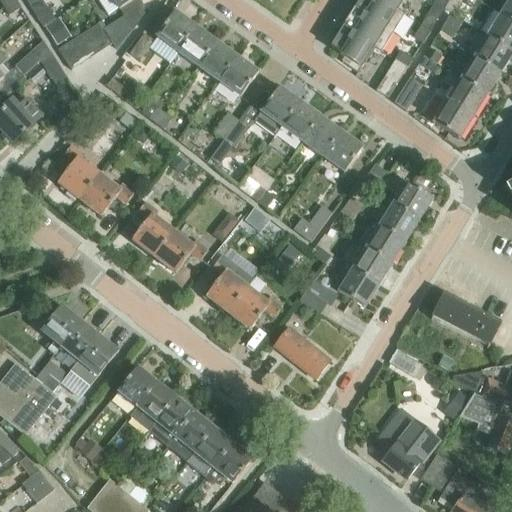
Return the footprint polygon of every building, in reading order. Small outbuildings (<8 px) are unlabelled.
[(1,0),(0,1),(0,3),(4,10),(16,2),(14,0),(1,0)] [(111,0),(119,12),(120,12),(124,19),(131,29),(131,30),(133,33),(147,14),(138,0),(111,0)] [(353,9),(353,10),(352,11),(392,36),(404,17),(397,13),(375,0),(354,0),(354,1),(355,2),(356,1),(359,3),(354,10),(353,9)] [(375,0),(397,13),(405,0),(375,0)] [(450,0),(438,0),(436,3),(445,9),(450,0)] [(450,0),(443,12),(450,16),(452,17),(462,0),(450,0)] [(511,0),(500,17),(511,24),(511,0)] [(16,2),(4,10),(9,18),(21,10),(16,2)] [(342,28),(341,28),(340,29),(374,50),(381,55),(392,36),(352,11),(343,19),(344,20),(345,19),(347,21),(343,29),(342,28)] [(38,22),(43,30),(55,22),(49,14),(38,22)] [(156,39),(178,55),(195,30),(174,15),(156,39)] [(462,24),(452,17),(450,16),(445,25),(457,32),(462,24)] [(428,17),(421,28),(429,34),(437,22),(428,17)] [(511,24),(500,17),(487,39),(511,54),(511,24)] [(131,29),(124,19),(103,32),(110,43),(131,30),(131,29)] [(57,22),(45,30),(57,48),(69,40),(57,22)] [(101,54),(111,48),(98,27),(88,34),(101,54)] [(429,34),(421,28),(414,40),(422,45),(429,34)] [(336,40),(331,48),(330,49),(341,56),(341,57),(340,57),(339,58),(343,60),(342,63),(341,63),(341,64),(358,76),(358,75),(357,74),(360,70),(361,71),(374,50),(340,29),(332,37),(332,38),(334,37),(336,40)] [(195,30),(178,55),(198,70),(216,45),(195,30)] [(91,60),(101,54),(88,34),(78,40),(91,60)] [(144,37),(129,57),(139,64),(154,44),(144,37)] [(511,54),(487,39),(474,61),(500,77),(511,56),(511,54)] [(81,67),(91,60),(78,40),(68,46),(81,67)] [(23,79),(40,64),(51,56),(43,44),(14,69),(23,79)] [(216,45),(198,70),(219,84),(237,60),(216,45)] [(71,73),(81,67),(68,46),(58,53),(71,73)] [(428,52),(423,60),(435,67),(440,59),(428,52)] [(468,70),(460,82),(486,98),(500,77),(474,61),(460,52),(454,62),(468,70)] [(400,54),(395,63),(407,70),(412,62),(400,54)] [(51,56),(40,64),(56,89),(68,81),(51,56)] [(237,60),(219,84),(240,100),(258,75),(237,60)] [(435,67),(423,60),(418,68),(430,75),(435,67)] [(407,70),(395,63),(375,94),(387,101),(407,70)] [(454,92),(447,104),(473,120),(486,98),(460,82),(446,74),(441,83),(454,92)] [(114,78),(106,89),(117,98),(126,86),(114,78)] [(409,81),(394,106),(405,114),(421,88),(409,81)] [(248,131),(249,132),(254,125),(275,140),(282,130),(300,106),(278,90),(261,115),(250,107),(238,123),(224,143),(234,151),(248,131)] [(12,102),(0,112),(0,132),(12,146),(42,119),(27,102),(19,109),(12,102)] [(473,120),(447,104),(433,126),(459,142),(473,120)] [(300,106),(282,130),(302,145),(320,121),(300,106)] [(148,121),(156,127),(164,116),(157,110),(148,121)] [(164,116),(156,127),(163,133),(172,122),(164,116)] [(214,136),(224,143),(238,123),(228,116),(214,136)] [(320,121),(302,145),(323,160),(341,135),(320,121)] [(141,129),(133,139),(143,147),(151,137),(141,129)] [(341,135),(323,160),(344,175),(362,151),(341,135)] [(58,186),(80,203),(99,177),(81,162),(84,158),(71,148),(63,158),(73,166),(58,186)] [(177,159),(171,167),(181,175),(187,167),(177,159)] [(375,167),(360,187),(371,195),(385,175),(375,167)] [(99,177),(80,203),(101,219),(117,199),(126,207),(134,196),(121,187),(118,191),(99,177)] [(406,185),(392,207),(418,223),(432,201),(406,185)] [(250,200),(258,206),(266,194),(259,189),(250,200)] [(266,194),(258,206),(265,211),(274,200),(266,194)] [(351,200),(346,207),(357,216),(362,208),(351,200)] [(132,242),(154,259),(174,233),(155,219),(158,215),(145,205),(137,215),(147,222),(132,242)] [(357,216),(346,207),(340,215),(351,223),(357,216)] [(392,207),(379,229),(405,245),(418,223),(392,207)] [(302,221),(293,232),(310,245),(319,234),(332,216),(322,209),(309,226),(302,221)] [(254,211),(245,223),(258,233),(266,221),(254,211)] [(221,226),(213,235),(223,243),(230,233),(221,226)] [(379,229),(365,251),(391,267),(405,245),(379,229)] [(174,233),(154,259),(176,276),(191,256),(200,263),(208,253),(195,243),(192,248),(174,233)] [(289,247),(278,262),(288,270),(300,255),(289,247)] [(331,259),(319,251),(314,258),(325,267),(331,259)] [(365,251),(352,272),(378,289),(391,267),(365,251)] [(206,299),(228,316),(248,290),(229,276),(232,272),(219,262),(211,272),(221,279),(206,299)] [(378,289),(352,272),(338,295),(364,311),(378,289)] [(248,290),(228,316),(250,333),(265,313),(274,320),(282,310),(269,300),(266,304),(248,290)] [(299,304),(304,307),(320,317),(327,306),(306,293),(299,304)] [(430,322),(431,323),(433,320),(488,348),(486,351),(487,352),(500,327),(443,297),(430,322)] [(54,358),(60,350),(80,325),(61,309),(41,334),(54,344),(48,352),(54,358)] [(80,325),(60,350),(78,364),(98,339),(80,325)] [(289,331),(274,350),(315,383),(330,364),(289,331)] [(98,339),(78,364),(70,374),(90,389),(118,354),(98,339)] [(443,358),(438,367),(449,372),(454,363),(443,358)] [(15,366),(7,376),(28,392),(36,383),(15,366)] [(117,394),(137,410),(156,386),(137,370),(117,394)] [(499,406),(500,403),(511,408),(511,377),(510,376),(505,389),(487,382),(487,383),(479,380),(481,375),(453,379),(452,383),(481,397),(481,398),(499,406)] [(7,376),(0,385),(20,402),(28,392),(7,376)] [(49,379),(42,387),(52,396),(60,387),(49,379)] [(28,392),(20,402),(13,412),(5,422),(25,438),(57,399),(52,396),(42,387),(36,383),(28,392)] [(0,385),(0,401),(13,412),(20,402),(0,385)] [(156,386),(137,410),(129,419),(148,434),(175,401),(156,386)] [(459,395),(444,414),(454,423),(469,403),(459,395)] [(473,398),(472,400),(460,420),(494,432),(487,450),(507,458),(511,444),(511,423),(499,418),(502,409),(473,398)] [(13,412),(0,401),(0,418),(5,422),(13,412)] [(175,401),(148,434),(166,449),(174,440),(175,440),(194,416),(175,401)] [(390,456),(383,464),(407,483),(438,443),(401,412),(375,445),(390,456)] [(175,440),(169,447),(170,449),(170,452),(183,463),(187,462),(193,455),(194,455),(213,431),(194,416),(175,440)] [(213,431),(194,455),(194,456),(187,465),(204,479),(212,470),(213,471),(232,446),(213,431)] [(0,448),(3,451),(10,444),(0,434),(0,448)] [(10,444),(3,451),(12,460),(13,461),(20,454),(10,444)] [(81,454),(80,455),(92,465),(99,456),(88,446),(81,454)] [(232,446),(213,471),(205,481),(213,487),(221,477),(232,486),(252,462),(232,446)] [(3,451),(0,452),(0,465),(2,468),(12,460),(3,451)] [(100,457),(92,467),(102,476),(106,471),(106,462),(100,457)] [(420,483),(432,490),(447,464),(436,457),(420,483)] [(447,464),(432,490),(443,497),(454,478),(459,471),(447,464)] [(40,474),(31,481),(46,500),(55,494),(40,474)] [(454,478),(443,497),(440,502),(454,510),(469,487),(454,478)] [(46,500),(31,481),(22,487),(37,507),(46,500)] [(109,482),(102,492),(121,507),(129,498),(109,482)] [(299,511),(265,486),(245,511),(299,511)] [(469,487),(454,510),(452,511),(497,511),(500,508),(469,487)] [(102,492),(94,501),(107,511),(117,511),(121,507),(102,492)] [(147,511),(129,498),(121,507),(127,511),(147,511)] [(107,511),(94,501),(87,511),(88,511),(107,511)]
